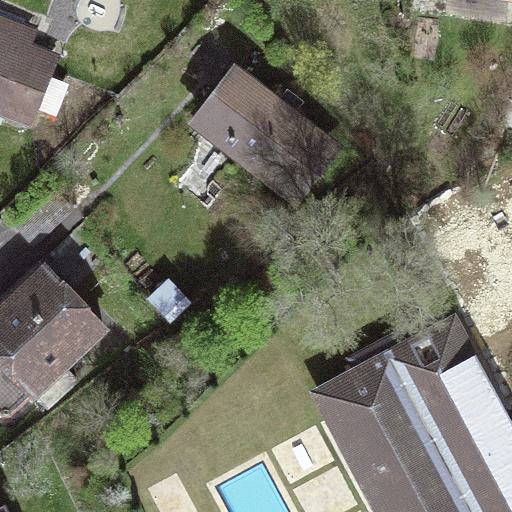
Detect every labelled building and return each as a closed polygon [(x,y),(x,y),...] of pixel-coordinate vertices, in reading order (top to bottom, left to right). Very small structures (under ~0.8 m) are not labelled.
[(391,0),(391,3),(508,15),(509,0),(391,0)] [(0,48),(0,120),(30,131),(53,67),(0,48)] [(175,139),(287,219),(330,158),(219,78),(175,139)] [(30,272),(0,304),(0,394),(19,413),(95,333),(30,272)] [(511,511),(433,353),(333,402),(387,511),(511,511)]
